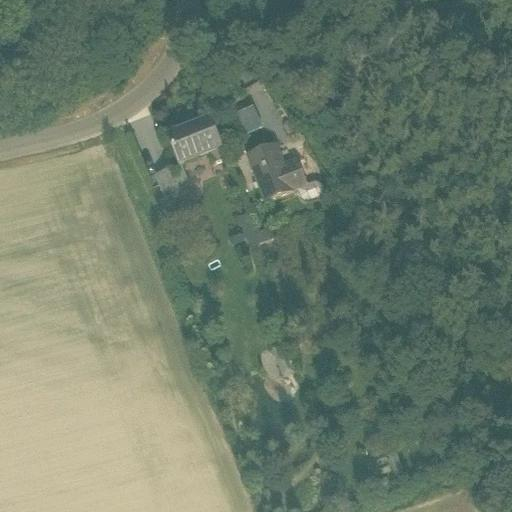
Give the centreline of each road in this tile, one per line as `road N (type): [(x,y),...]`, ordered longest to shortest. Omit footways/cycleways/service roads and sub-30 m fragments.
road 1 (track): [(111,115),(241,511)]
road 2 (unclassified): [(0,153),(73,136),(157,83),(176,55),(182,0)]
